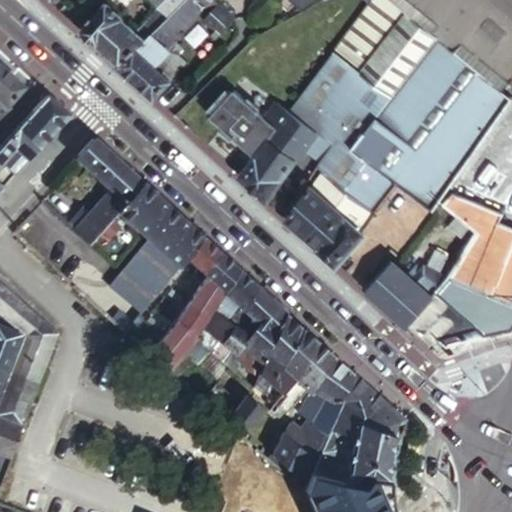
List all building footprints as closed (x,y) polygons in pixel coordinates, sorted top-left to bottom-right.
[(105,0),(83,24),(121,60),(180,0),(139,0),(127,11),(114,0),(105,0)] [(180,0),(121,60),(157,93),(172,75),(188,56),(178,47),(184,41),(178,35),(201,11),(199,9),(208,0),(180,0)] [(217,34),(235,12),(222,0),(219,0),(215,5),(206,15),(217,24),(212,30),(217,34)] [(363,68),(408,8),(399,0),(367,0),(310,79),(312,80),(338,101),(363,68)] [(506,75),(511,74),(511,0),(399,0),(408,8),(475,62),(500,83),(506,75)] [(394,179),(397,175),(475,62),(408,8),(363,68),(389,94),(360,134),(376,147),(368,161),(374,167),(366,181),(383,195),(394,179)] [(435,207),(441,198),(511,97),(511,92),(506,87),(500,83),(475,62),(397,175),(433,200),(430,204),(435,207)] [(0,119),(12,107),(8,103),(24,87),(0,65),(0,119)] [(363,200),(374,208),(383,195),(366,181),(374,167),(368,161),(376,147),(360,134),(389,94),(363,68),(338,101),(353,113),(334,139),(322,157),(318,162),(324,166),(343,182),(363,200)] [(500,83),(506,87),(511,79),(511,74),(506,75),(500,83)] [(334,139),(353,113),(338,101),(312,80),(292,107),(334,139)] [(244,143),(258,123),(254,120),(262,108),(237,85),(233,89),(229,85),(211,104),(215,108),(212,111),(244,143)] [(244,143),(256,152),(290,105),(273,93),(262,108),(254,120),(258,123),(244,143)] [(0,187),(69,113),(48,94),(0,146),(0,187)] [(444,201),(453,189),(511,104),(511,97),(441,198),(444,201)] [(242,171),(269,196),(281,178),(285,181),(287,178),(291,172),(287,169),(304,145),(322,157),(334,139),(292,107),(290,105),(256,152),(242,171)] [(119,209),(143,182),(95,137),(77,157),(107,186),(108,193),(88,214),(82,209),(71,222),(89,240),(119,209)] [(324,166),(314,181),(366,228),(369,220),(355,208),(363,200),(343,182),(324,166)] [(394,179),(430,204),(433,200),(397,175),(394,179)] [(269,196),(285,211),(301,187),(287,178),(285,181),(281,178),(269,196)] [(288,214),(338,260),(365,231),(366,228),(314,181),(288,214)] [(203,236),(143,182),(119,209),(149,236),(111,282),(142,311),(188,254),(203,236)] [(511,298),(511,223),(501,219),(505,210),(453,189),(444,201),(477,228),(452,269),(449,272),(511,298)] [(355,208),(369,220),(374,208),(363,200),(355,208)] [(219,251),(203,236),(188,254),(204,268),(219,251)] [(238,269),(219,251),(204,268),(210,273),(226,288),(238,269)] [(365,284),(369,288),(394,262),(390,257),(365,284)] [(369,288),(405,321),(449,272),(425,264),(412,278),(394,262),(369,288)] [(257,287),(238,269),(226,288),(217,302),(207,317),(202,325),(225,335),(246,310),(257,287)] [(226,288),(210,273),(199,287),(217,302),(226,288)] [(49,325),(0,286),(0,312),(24,333),(49,325)] [(217,302),(199,287),(189,302),(207,317),(217,302)] [(286,314),(257,287),(246,310),(225,335),(211,351),(212,351),(227,364),(235,356),(242,346),(251,354),(244,363),(242,365),(258,376),(286,314)] [(207,317),(189,302),(176,321),(195,336),(202,325),(207,317)] [(304,330),(286,314),(258,376),(255,382),(267,390),(271,380),(282,366),(304,330)] [(176,321),(162,338),(181,353),(182,350),(195,336),(176,321)] [(18,330),(0,323),(0,344),(11,349),(11,350),(18,330)] [(49,325),(24,333),(15,356),(46,366),(59,333),(49,325)] [(315,339),(304,330),(282,366),(271,380),(285,391),(287,389),(296,379),(293,376),(315,339)] [(212,351),(211,351),(195,336),(182,350),(193,360),(200,365),(212,351)] [(162,338),(150,352),(168,368),(169,366),(181,353),(162,338)] [(326,350),(315,339),(293,376),(296,379),(287,389),(297,397),(305,387),(326,350)] [(11,349),(0,344),(0,365),(4,367),(11,350),(11,349)] [(235,356),(244,363),(251,354),(242,346),(235,356)] [(181,353),(169,366),(180,375),(193,360),(182,350),(181,353)] [(330,353),(326,350),(305,387),(310,391),(330,353)] [(353,372),(330,353),(310,391),(302,406),(310,412),(308,415),(307,416),(316,421),(314,425),(324,430),(328,431),(353,372)] [(46,366),(15,356),(10,368),(40,381),(46,366)] [(0,415),(23,423),(40,381),(10,368),(0,393),(0,415)] [(404,418),(353,372),(328,431),(391,454),(391,450),(404,418)] [(218,380),(207,393),(228,411),(239,399),(231,392),(218,380)] [(237,385),(231,392),(239,399),(241,400),(244,397),(239,394),(242,389),(237,385)] [(262,405),(257,401),(242,389),(239,394),(244,397),(241,400),(239,399),(228,411),(229,412),(246,425),(262,405)] [(287,411),(277,404),(272,412),(281,418),(287,411)] [(310,412),(302,406),(300,410),(308,415),(310,412)] [(0,480),(0,481),(23,423),(0,415),(0,480)] [(307,416),(305,421),(314,425),(316,421),(307,416)] [(282,431),(269,458),(276,465),(294,478),(297,472),(303,475),(307,462),(310,455),(320,440),(324,430),(314,425),(305,421),(300,430),(289,422),(282,431)] [(391,454),(328,431),(312,472),(366,481),(372,475),(388,476),(390,457),(391,454)] [(297,472),(294,478),(306,487),(308,479),(303,475),(297,472)]
